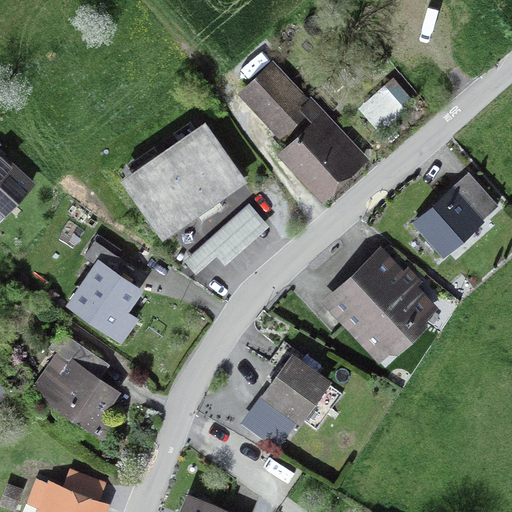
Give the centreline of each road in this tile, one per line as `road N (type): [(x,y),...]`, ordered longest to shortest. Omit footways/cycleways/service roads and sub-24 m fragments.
road 1 (residential): [(511,67),(286,264),(236,321),(199,374),(141,511)]
road 2 (unknown): [(245,111),(320,234)]
